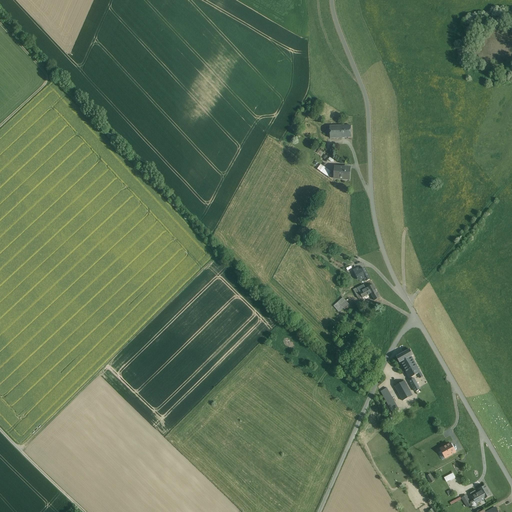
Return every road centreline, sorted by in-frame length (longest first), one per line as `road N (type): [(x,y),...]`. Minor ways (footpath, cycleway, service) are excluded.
road 1 (unclassified): [(417,318),(376,220),(368,106),(333,0)]
road 2 (residential): [(319,511),(384,363),(417,318)]
road 3 (unclassified): [(511,484),(417,318)]
road 4 (track): [(0,23),(47,75),(0,125)]
